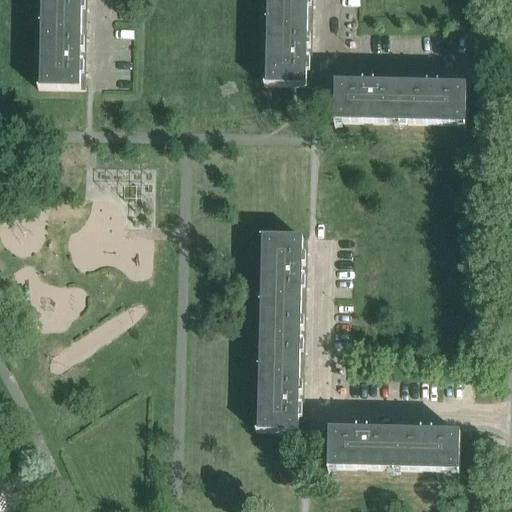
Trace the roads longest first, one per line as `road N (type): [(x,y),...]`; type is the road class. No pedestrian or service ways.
road 1 (residential): [(511,417),(328,406),(325,243)]
road 2 (residential): [(511,69),(329,63),(330,0)]
